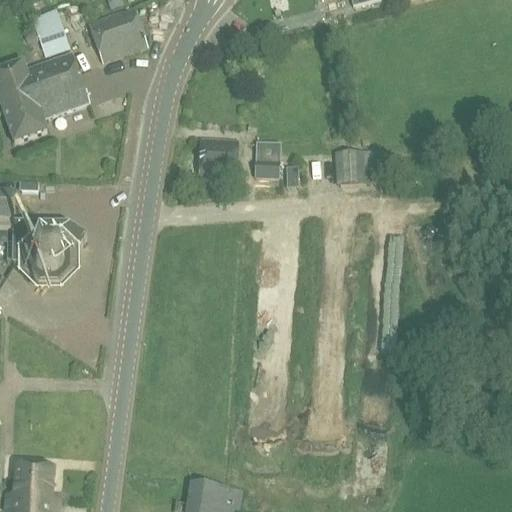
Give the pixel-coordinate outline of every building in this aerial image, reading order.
[(106,0),(111,13),(124,8),(121,0),(106,0)] [(317,0),(318,0),(350,0),(353,8),(381,1),(380,0),(317,0)] [(148,49),(134,11),(89,27),(103,65),(148,49)] [(40,42),(45,60),(70,51),(65,34),(40,42)] [(71,56),(26,73),(23,64),(0,71),(0,106),(14,145),(47,133),(43,123),(89,106),(71,56)] [(200,182),(238,183),(239,143),(201,142),(200,182)] [(256,182),(280,183),(281,154),(281,146),(262,146),(256,145),(256,154),(255,182),(256,182)] [(344,156),(344,166),(338,166),(340,188),(372,187),(370,164),(366,164),(365,155),(344,156)] [(298,169),(287,169),(287,189),(298,189),(298,169)] [(0,202),(14,203),(14,188),(0,187),(0,202)] [(14,228),(14,203),(0,202),(0,228),(14,229),(14,228)] [(68,229),(14,228),(14,229),(13,262),(31,262),(30,265),(30,267),(31,269),(31,271),(32,273),(34,275),(35,277),(37,279),(38,280),(40,281),(43,282),(45,283),(47,283),(49,283),(52,283),(54,283),(56,282),(58,281),(60,279),(62,278),(63,276),(65,274),(66,272),(66,270),(67,268),(67,265),(67,263),(67,262),(74,260),(86,241),(68,229)] [(52,499),(54,469),(16,467),(14,497),(6,497),(5,511),(58,511),(59,500),(52,499)] [(238,511),(242,494),(194,486),(189,511),(238,511)]
